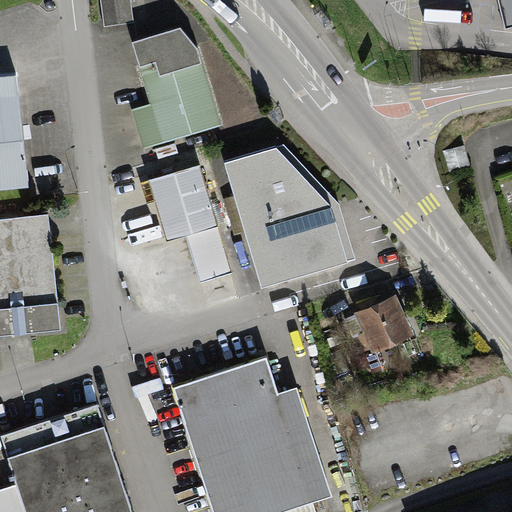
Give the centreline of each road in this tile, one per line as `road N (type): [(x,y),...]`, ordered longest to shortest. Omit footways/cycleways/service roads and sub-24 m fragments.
road 1 (residential): [(71,0),(115,355),(195,326)]
road 2 (primary): [(353,139),(511,329)]
road 3 (primary): [(213,0),(353,139)]
road 4 (primary): [(353,139),(336,84),(272,0)]
